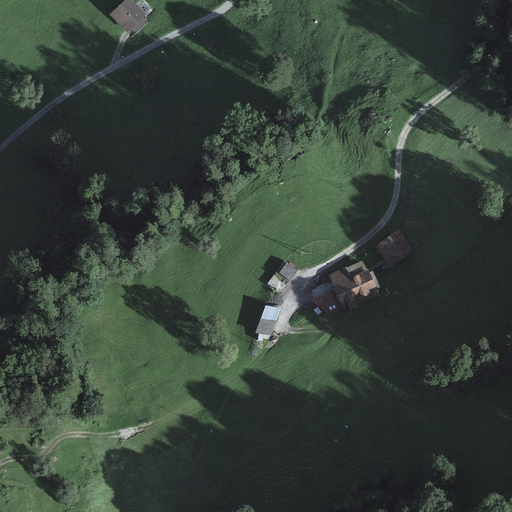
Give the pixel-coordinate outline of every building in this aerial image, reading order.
[(137,7),(130,0),(129,0),(113,16),(126,30),(149,9),(142,2),(137,7)] [(412,251),(399,232),(378,246),(391,265),(412,251)] [(296,271),(287,264),(280,272),(289,279),(296,271)] [(346,269),(330,277),(343,306),(350,303),(351,307),(378,295),(367,272),(351,280),(346,269)] [(339,305),(333,291),(312,300),(325,311),(339,305)] [(279,309),(266,307),(257,333),(270,334),(279,309)]
